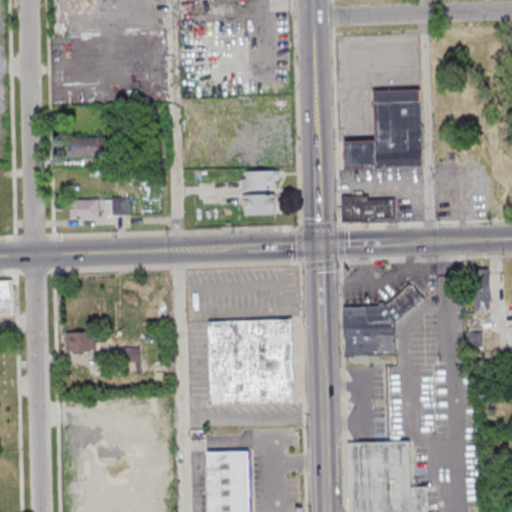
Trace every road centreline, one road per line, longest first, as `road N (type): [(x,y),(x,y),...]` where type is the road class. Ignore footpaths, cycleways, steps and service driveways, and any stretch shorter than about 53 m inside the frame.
road 1 (residential): [(39,511),(25,0)]
road 2 (tertiary): [(324,511),(310,0)]
road 3 (tertiary): [(317,246),(0,256)]
road 4 (residential): [(511,10),(311,18)]
road 5 (tertiary): [(511,239),(317,246)]
